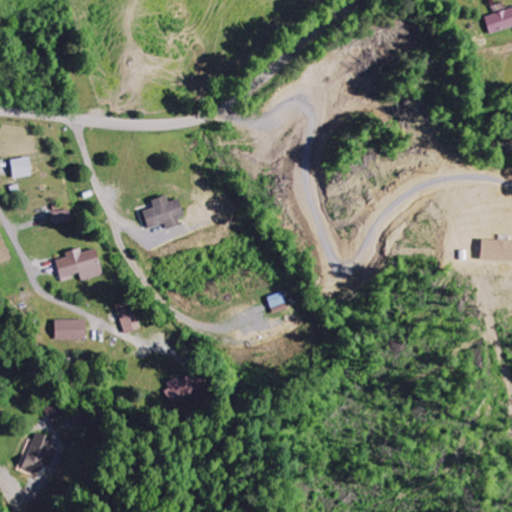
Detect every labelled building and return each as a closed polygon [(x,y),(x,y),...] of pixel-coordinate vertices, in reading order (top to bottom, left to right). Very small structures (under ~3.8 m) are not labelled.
[(489,34),(511,27),(511,8),(484,16),(489,34)] [(12,179),(31,177),(29,158),(10,160),(12,179)] [(150,201),(153,208),(141,212),(147,230),(164,224),(166,230),(180,225),(177,219),(184,217),(177,199),(167,203),(165,195),(150,201)] [(71,221),(69,210),(50,214),(53,225),(71,221)] [(479,261),(511,262),(511,241),(480,241),(479,261)] [(64,253),(66,259),(55,262),(60,281),(80,275),(82,282),(104,276),(96,249),(81,253),(80,249),(64,253)] [(265,298),(271,315),(287,310),(281,293),(265,298)] [(141,328),(133,306),(116,313),(125,335),(141,328)] [(54,321),(54,341),(85,340),(84,320),(54,321)] [(175,408),(214,388),(204,369),(165,389),(175,408)] [(43,413),(58,422),(67,407),(52,398),(43,413)] [(39,475),(42,465),(51,468),(57,449),(51,447),(53,439),(34,433),(22,469),(39,475)]
